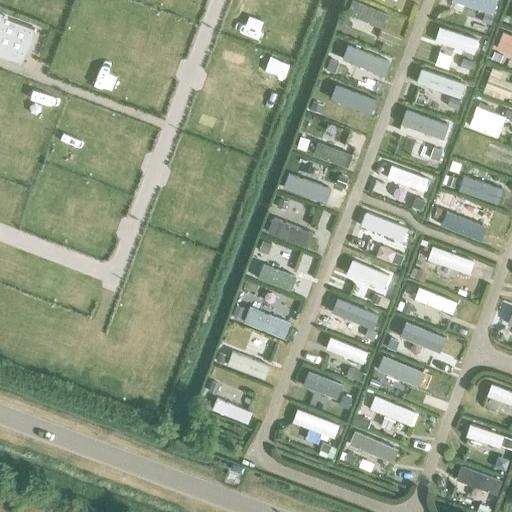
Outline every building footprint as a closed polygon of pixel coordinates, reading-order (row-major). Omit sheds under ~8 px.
[(351,0),(346,13),(382,28),(388,15),(352,0),(351,0)] [(0,49),(24,59),(36,24),(0,10),(0,49)] [(484,38),(488,27),(456,15),(452,26),(484,38)] [(495,48),(511,54),(511,34),(502,31),(495,48)] [(328,46),(366,62),(371,51),(333,35),(328,46)] [(472,71),(476,60),(442,47),(438,58),(447,62),(446,66),(454,69),(456,65),(472,71)] [(482,92),(502,100),(504,95),(509,97),(511,90),(511,82),(504,80),(507,73),(492,67),(482,92)] [(318,92),(355,106),(359,94),(339,87),(341,82),(332,79),(331,84),(323,81),(318,92)] [(459,106),(463,95),(426,82),(422,94),(459,106)] [(305,113),(342,126),(346,115),(309,101),(305,113)] [(504,116),(503,116),(493,112),(495,108),(479,102),(478,106),(476,105),(468,126),(497,136),(504,116)] [(456,137),(460,125),(422,112),(417,124),(456,137)] [(464,136),(460,147),(493,160),(497,148),(464,136)] [(293,156),(334,172),(339,160),(302,146),(300,151),(296,149),(293,156)] [(392,178),(428,193),(432,182),(396,167),(392,178)] [(458,190),(497,203),(501,192),(476,183),(479,177),(468,173),(465,180),(447,173),(443,187),(458,192),(458,190)] [(282,189),(321,204),(327,190),(287,175),(282,189)] [(441,224),(479,238),(484,224),(459,215),(464,201),(451,196),(441,224)] [(267,231),(307,247),(313,233),(272,217),(267,231)] [(403,252),(408,239),(366,222),(361,236),(403,252)] [(427,259),(469,274),(474,260),(432,245),(427,259)] [(382,289),(388,275),(351,259),(345,273),(382,289)] [(250,274),(283,287),(288,275),(254,262),(250,274)] [(414,298),(452,313),(457,302),(418,287),(414,298)] [(236,308),(269,321),(275,309),(242,295),(236,308)] [(376,326),(381,315),(349,301),(344,313),(360,320),(359,323),(364,325),(365,322),(376,326)] [(397,332),(430,345),(435,333),(401,321),(397,332)] [(227,340),(258,352),(263,340),(232,329),(227,340)] [(325,348),(362,363),(367,352),(330,337),(325,348)] [(379,369),(414,384),(420,371),(385,356),(379,369)] [(216,374),(245,386),(250,374),(221,363),(216,374)] [(311,388),(346,401),(352,387),(316,374),(311,388)] [(486,395),(511,404),(511,391),(491,383),(486,395)] [(369,408),(410,425),(416,412),(374,395),(369,408)] [(212,409),(247,423),(252,412),(216,397),(212,409)] [(292,422),(333,438),(338,425),(297,409),(292,422)] [(398,448),(354,430),(348,444),(392,462),(398,448)] [(473,458),(503,470),(508,458),(477,447),(473,458)] [(455,479),(496,494),(501,480),(461,465),(455,479)]
